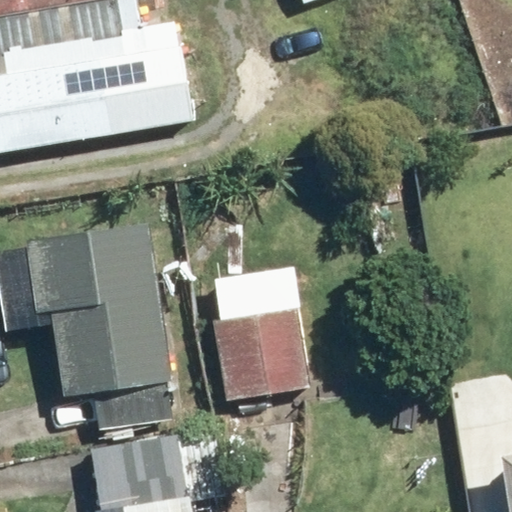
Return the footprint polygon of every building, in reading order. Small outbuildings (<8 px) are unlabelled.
[(0,0),(0,31),(121,5),(119,0),(0,0)] [(0,86),(0,151),(186,121),(175,57),(0,86)] [(174,427),(144,233),(27,251),(57,445),(174,427)] [(296,396),(285,310),(212,319),(223,405),(296,396)] [(511,511),(511,454),(487,459),(496,511),(511,511)]
